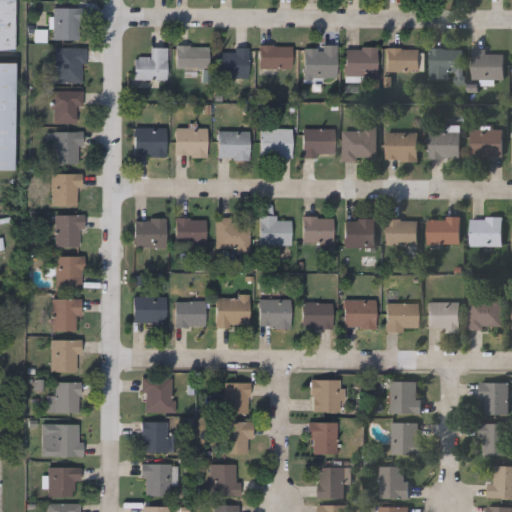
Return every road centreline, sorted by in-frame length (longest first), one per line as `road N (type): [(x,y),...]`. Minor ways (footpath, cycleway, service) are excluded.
road 1 (residential): [(111,511),(113,0)]
road 2 (residential): [(511,363),(111,360)]
road 3 (residential): [(511,22),(114,21)]
road 4 (residential): [(116,190),(511,191)]
road 5 (residential): [(279,361),(277,511)]
road 6 (residential): [(447,363),(447,511)]
